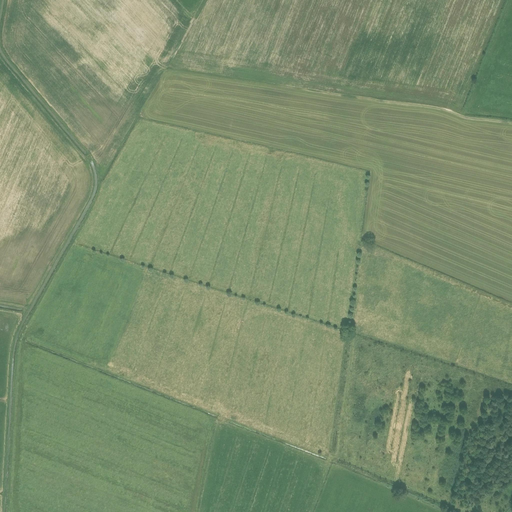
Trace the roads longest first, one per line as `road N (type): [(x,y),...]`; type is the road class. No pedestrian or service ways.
road 1 (track): [(251,422),(353,461),(341,426),(361,280)]
road 2 (track): [(353,461),(458,509),(511,483)]
